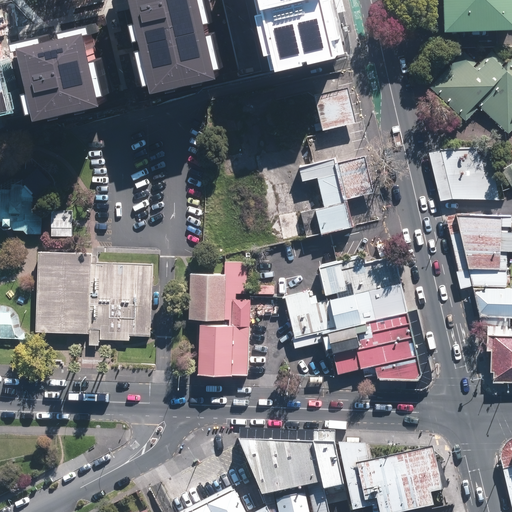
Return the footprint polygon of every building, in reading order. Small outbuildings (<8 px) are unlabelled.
[(213,79),(196,0),(127,0),(148,93),(213,79)] [(350,53),(337,0),(264,0),(281,70),(350,53)] [(511,0),(444,0),(445,30),(511,27),(511,0)] [(216,16),(219,28),(236,26),(234,13),(216,16)] [(82,36),(16,50),(32,122),(98,108),(82,36)] [(511,60),(504,69),(491,57),(478,71),(461,55),(430,87),(465,121),(480,106),(508,133),(511,128),(511,60)] [(359,118),(351,86),(321,94),(329,126),(359,118)] [(273,108),(276,123),(293,120),(290,105),(273,108)] [(445,147),(456,196),(502,199),(491,147),(445,147)] [(360,156),(302,170),(305,183),(317,180),(323,208),(301,214),(306,237),(352,226),(346,204),(370,198),(360,156)] [(511,185),(511,160),(500,168),(511,186),(511,185)] [(29,183),(40,195),(55,181),(41,167),(26,180),(29,183)] [(266,171),(228,178),(238,238),(274,232),(275,240),(304,236),(300,211),(273,215),(266,171)] [(0,224),(4,225),(6,226),(8,228),(13,227),(16,229),(27,229),(29,233),(44,233),(45,204),(37,202),(37,196),(42,196),(40,195),(29,183),(26,183),(15,183),(15,188),(5,188),(3,189),(0,187),(0,186),(0,336),(23,337),(35,337),(29,331),(24,326),(21,314),(15,306),(6,304),(0,303),(0,224)] [(76,209),(56,208),(56,234),(75,234),(76,209)] [(461,210),(474,264),(502,266),(503,248),(511,248),(511,230),(505,230),(505,213),(461,210)] [(98,251),(45,249),(42,329),(93,331),(94,331),(94,328),(99,328),(104,328),(104,337),(133,339),(133,334),(154,334),(157,262),(101,260),(99,260),(97,260),(98,254),(98,251)] [(411,305),(398,251),(369,258),(368,251),(326,261),(334,292),(315,296),(313,287),(290,293),(300,332),(333,324),(411,305)] [(502,266),(474,264),(477,283),(508,285),(509,266),(502,266)] [(251,371),(252,270),(199,269),(198,370),(251,371)] [(511,284),(508,285),(477,283),(483,312),(511,314),(511,284)] [(333,324),(342,370),(379,361),(383,373),(423,372),(411,305),(333,324)] [(491,330),(492,330),(511,330),(511,314),(483,312),(485,323),(491,323),(491,330)] [(94,328),(94,331),(93,331),(93,343),(98,344),(103,344),(103,337),(104,337),(104,328),(99,328),(94,328)] [(497,378),(511,378),(511,330),(492,330),(492,345),(496,346),(495,367),(498,367),(497,378)] [(314,442),(240,440),(263,494),(307,485),(314,511),(329,511),(324,488),(314,442)] [(314,442),(324,488),(343,484),(334,443),(314,442)] [(368,460),(364,444),(336,443),(350,510),(375,504),(376,511),(400,511),(431,505),(428,492),(438,490),(440,490),(430,446),(428,446),(369,459),(368,460)] [(256,511),(248,511),(236,489),(191,511),(270,511),(268,506),(267,507),(256,511)] [(271,511),(311,511),(307,491),(267,499),(266,500),(269,506),(271,511)]
